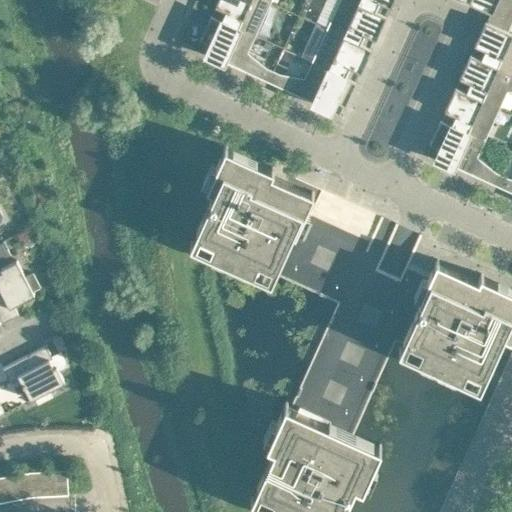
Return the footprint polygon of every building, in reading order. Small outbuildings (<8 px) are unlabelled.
[(255,35),(270,2),(265,0),(217,0),(215,5),(216,5),(212,15),(210,14),(255,35)] [(375,38),(386,16),(387,16),(351,0),(338,0),(326,28),(372,49),(372,48),(370,47),(374,38),(375,38)] [(390,6),(392,0),(351,0),(387,16),(387,15),(385,14),(389,5),(390,6)] [(511,23),(511,0),(468,0),(469,0),(468,1),(490,11),(486,21),(484,20),(484,21),(508,32),(509,31),(511,23)] [(322,35),(335,5),(325,1),(311,30),(322,35)] [(248,52),(255,35),(210,14),(209,15),(210,15),(200,38),(201,38),(197,47),(195,46),(194,48),(268,81),(273,70),(267,67),(248,52)] [(511,72),(511,32),(509,31),(508,32),(484,21),(483,21),(484,21),(474,44),(475,44),(471,53),(469,53),(511,72)] [(361,71),(371,49),(372,49),(326,28),(311,61),(357,81),(355,80),(359,71),(361,71)] [(511,72),(469,53),(469,54),(459,77),(460,77),(456,86),(454,85),(454,86),(500,107),(507,91),(511,91),(511,72)] [(346,104),(356,82),(357,82),(357,81),(311,61),(304,77),(280,73),(273,70),(268,81),(342,115),(342,114),(340,113),(344,103),(346,104)] [(485,140),(500,107),(454,86),(454,87),(444,109),(445,110),(441,119),(439,118),(439,119),(485,140)] [(477,156),(485,140),(439,119),(440,120),(429,142),(431,143),(426,152),(424,151),(424,152),(497,186),(503,174),(496,172),(477,156)] [(311,192),(286,181),(271,174),(274,168),(272,166),(271,168),(227,148),(228,146),(225,145),(216,166),(211,163),(202,182),(208,184),(207,186),(216,191),(213,198),(211,197),(196,228),(198,229),(193,240),(191,239),(190,242),(271,279),(272,276),(271,275),(273,270),(275,270),(290,239),(288,238),(291,231),(295,233),(297,230),(314,191),(312,190),(311,192)] [(511,177),(509,177),(503,174),(497,186),(511,192),(511,177)] [(5,240),(0,242),(0,253),(10,249),(5,240)] [(0,317),(2,322),(18,314),(13,305),(34,294),(32,290),(39,286),(32,273),(25,277),(17,259),(0,268),(2,270),(0,271),(0,317)] [(437,259),(428,278),(427,281),(438,286),(430,302),(419,297),(418,300),(423,302),(419,309),(417,308),(403,340),(405,341),(402,347),(400,346),(399,348),(480,385),(481,383),(479,382),(484,371),(486,372),(500,340),(498,339),(502,332),(511,336),(511,333),(511,289),(482,276),(483,274),(481,273),(478,280),(438,262),(439,260),(437,259)] [(52,356),(46,344),(2,367),(10,383),(19,378),(30,399),(65,381),(58,368),(67,364),(60,352),(52,356)] [(378,446),(374,444),(375,442),(329,421),(328,423),(326,422),(323,428),(306,420),(309,414),(287,404),(288,402),(286,401),(267,442),(276,447),(273,454),(264,450),(249,481),(259,485),(254,496),(252,496),(251,498),(281,511),(351,511),(359,494),(350,489),(353,482),(363,486),(381,445),(379,444),(378,446)] [(69,469),(55,470),(56,495),(68,494),(67,471),(69,471),(69,469)] [(44,495),(43,470),(28,471),(32,496),(44,495)] [(56,495),(55,470),(43,470),(44,495),(56,495)] [(32,496),(28,471),(16,473),(21,498),(32,496)] [(21,498),(16,473),(4,475),(9,500),(21,498)] [(0,501),(9,500),(4,475),(0,475),(0,501)]
